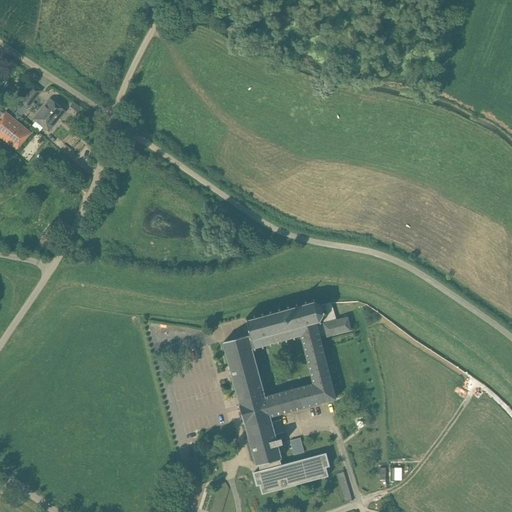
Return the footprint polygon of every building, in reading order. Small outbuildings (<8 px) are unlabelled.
[(33,85),(20,102),(21,103),(27,109),(28,109),(41,92),(33,85)] [(39,124),(56,103),(50,98),(33,119),(39,124)] [(66,111),(58,105),(56,103),(39,124),(37,127),(47,135),(66,111)] [(30,134),(22,127),(6,113),(4,116),(0,112),(0,135),(17,149),(30,134)] [(333,307),(332,303),(331,302),(324,304),(323,303),(321,305),(315,302),(316,299),(314,299),(313,302),(307,303),(307,300),(254,315),(254,318),(248,319),(246,317),(245,319),(247,321),(248,326),(243,327),(246,336),(248,336),(252,350),(301,337),(317,333),(318,337),(326,335),(326,337),(351,331),(348,317),(336,320),(333,309),(334,309),(334,307),(333,307)] [(173,335),(174,329),(153,326),(152,332),(173,335)] [(335,400),(318,337),(317,333),(301,337),(314,385),(265,399),(267,408),(286,403),(288,413),(335,400)] [(256,368),(252,350),(248,336),(246,336),(224,342),(232,374),(256,368)] [(267,408),(265,399),(256,368),(232,374),(240,404),(239,404),(244,424),(246,424),(257,466),(270,462),(272,468),(253,473),(257,486),(260,485),(263,494),(328,476),(326,467),(329,467),(326,454),(280,466),(279,460),(281,459),(277,447),(283,445),(282,439),(276,441),(275,436),(284,433),(281,420),(271,423),(270,418),(288,413),(286,403),(267,408)] [(345,501),(352,499),(344,472),(337,474),(345,501)]
